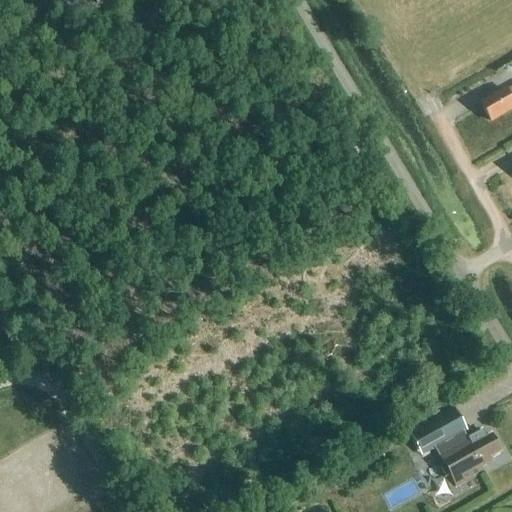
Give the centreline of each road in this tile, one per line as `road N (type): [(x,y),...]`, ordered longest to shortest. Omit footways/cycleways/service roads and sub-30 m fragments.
road 1 (unclassified): [(461,273),(295,0)]
road 2 (track): [(511,250),(442,121)]
